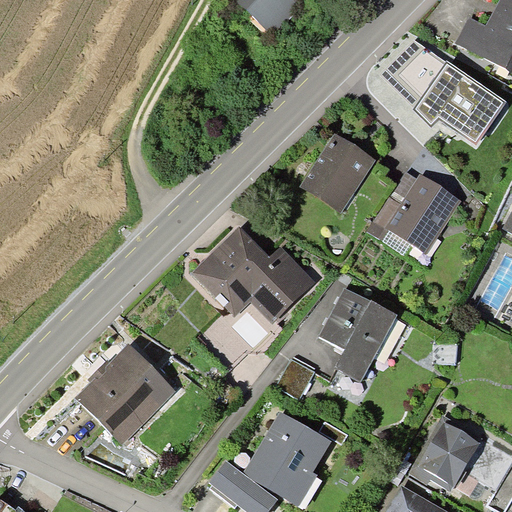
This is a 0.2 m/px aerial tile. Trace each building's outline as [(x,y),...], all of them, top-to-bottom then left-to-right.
[(315,0),(232,0),(280,39),(315,0)] [(511,0),(502,0),(489,27),(473,20),(459,46),(511,73),(511,0)] [(491,94),(445,59),(415,95),(462,129),(491,94)] [(382,163),(333,132),(299,189),(348,218),(382,163)] [(465,203),(412,171),(376,229),(428,262),(465,203)] [(252,222),(196,276),(239,319),(251,308),(275,332),(318,289),(252,222)] [(404,319),(348,289),(313,355),(369,384),(404,319)] [(185,396),(132,348),(81,402),(128,449),(185,396)] [(331,441),(279,411),(242,474),(253,480),(298,506),(317,474),(313,472),(331,441)] [(510,511),(511,508),(511,452),(447,417),(417,472),(498,511),(510,511)] [(242,474),(227,461),(209,482),(213,484),(210,488),(234,509),(238,505),(247,511),(269,511),(278,500),(253,480),(242,474)] [(451,511),(406,486),(391,511),(451,511)] [(0,511),(14,511),(2,503),(0,506),(0,511)]
